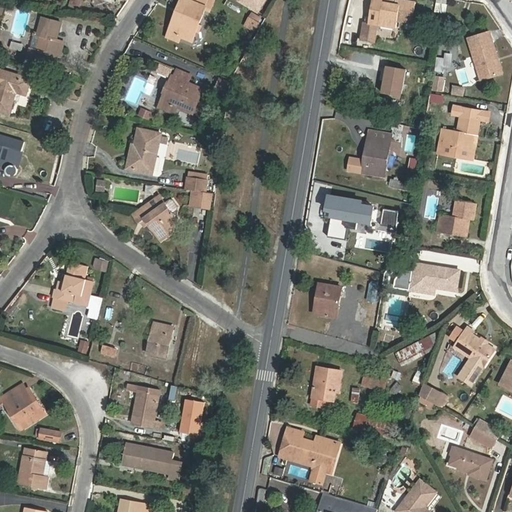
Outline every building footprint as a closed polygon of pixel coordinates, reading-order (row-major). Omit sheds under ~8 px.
[(80,0),(70,0),(68,7),(77,10),(80,0)] [(181,0),(178,8),(181,9),(172,33),(180,36),(191,41),(205,9),(210,11),(213,0),(181,0)] [(238,0),(238,1),(256,13),(264,0),(238,0)] [(397,0),(397,4),(384,2),(376,0),(373,18),(381,19),(380,25),(398,28),(400,20),(414,23),(418,2),(408,0),(397,0)] [(181,9),(178,8),(167,37),(178,42),(180,36),(172,33),(181,9)] [(243,26),(255,33),(264,18),(252,11),(243,26)] [(61,23),(42,17),(37,36),(40,37),(37,50),(44,52),(42,59),(56,63),(58,55),(60,56),(64,41),(57,39),(61,23)] [(504,75),(500,62),(496,64),(489,43),(494,42),(491,33),(470,40),(483,82),(504,75)] [(496,64),(500,62),(494,42),(489,43),(496,64)] [(452,70),(453,53),(445,53),(444,57),(436,57),(435,69),(452,70)] [(407,72),(388,67),(382,94),(402,98),(407,72)] [(173,75),(162,100),(178,106),(193,113),(204,89),(188,82),(191,75),(178,69),(175,76),(173,75)] [(26,94),(31,78),(1,70),(1,71),(0,70),(0,110),(9,113),(16,92),(26,94)] [(444,79),(435,77),(433,91),(442,92),(444,79)] [(227,96),(232,83),(220,78),(214,90),(227,96)] [(136,105),(139,99),(127,94),(125,100),(136,105)] [(178,106),(162,100),(159,107),(175,114),(178,106)] [(138,116),(149,120),(152,111),(141,107),(138,116)] [(488,121),(490,112),(455,107),(454,116),(462,117),(460,132),(448,130),(444,155),(475,160),(476,151),(472,150),(475,134),(479,135),(481,120),(488,121)] [(139,128),(135,145),(133,157),(130,157),(128,167),(152,173),(161,133),(139,128)] [(370,131),(367,150),(372,150),(374,140),(391,142),(392,134),(370,131)] [(16,148),(21,149),(24,141),(0,134),(0,165),(7,168),(6,170),(6,172),(7,173),(9,175),(10,175),(12,175),(14,175),(16,174),(17,173),(17,171),(17,169),(17,168),(16,166),(14,165),(13,165),(11,165),(16,148)] [(372,150),(367,150),(363,173),(385,177),(391,142),(374,140),(372,150)] [(16,166),(21,149),(16,148),(11,165),(13,165),(14,165),(16,166)] [(198,191),(206,192),(207,181),(187,177),(185,189),(193,190),(198,191)] [(409,191),(411,185),(405,184),(392,181),(391,187),(409,191)] [(110,185),(103,184),(101,194),(109,195),(110,185)] [(198,191),(196,206),(210,208),(212,193),(206,192),(198,191)] [(134,214),(139,221),(144,217),(148,222),(158,237),(171,227),(178,222),(173,214),(159,196),(134,214)] [(170,200),(166,204),(173,214),(178,210),(178,207),(173,201),(170,200)] [(477,203),(458,201),(455,216),(441,214),(438,233),(463,236),(466,219),(470,219),(474,220),(477,203)] [(358,218),(338,214),(334,236),(354,240),(358,218)] [(144,217),(139,221),(143,226),(148,222),(144,217)] [(171,227),(158,237),(161,240),(173,231),(171,227)] [(404,234),(394,232),(392,241),(396,241),(395,248),(401,250),(404,234)] [(107,271),(108,260),(95,258),(94,270),(107,271)] [(53,308),(67,311),(69,301),(75,303),(77,295),(91,298),(94,281),(86,279),(89,267),(70,262),(67,275),(66,283),(63,282),(60,282),(58,290),(56,290),(54,298),(56,298),(53,308)] [(409,290),(428,294),(429,286),(436,287),(457,291),(460,271),(413,264),(412,271),(409,290)] [(399,284),(410,285),(412,271),(401,269),(399,284)] [(342,287),(320,283),(315,314),(337,318),(342,287)] [(367,301),(377,302),(379,284),(369,283),(367,301)] [(91,298),(77,295),(75,303),(89,306),(91,298)] [(80,339),(85,311),(71,309),(66,336),(80,339)] [(155,322),(148,352),(166,356),(174,326),(155,322)] [(470,327),(456,347),(477,361),(472,369),(468,366),(462,375),(475,384),(498,350),(489,344),(487,344),(481,340),(481,339),(474,334),(477,331),(470,327)] [(436,333),(397,353),(401,362),(437,344),(436,333)] [(490,342),(482,336),(481,339),(481,340),(487,344),(489,344),(490,342)] [(87,353),(90,342),(81,340),(78,351),(87,353)] [(104,345),(102,353),(114,356),(116,349),(104,345)] [(511,359),(511,360),(500,384),(511,389),(511,359)] [(343,371),(318,367),(311,405),(326,407),(327,399),(335,400),(336,391),(340,391),(343,371)] [(399,380),(402,373),(393,370),(390,377),(399,380)] [(420,382),(425,373),(418,370),(413,379),(420,382)] [(364,376),(362,386),(377,389),(379,380),(364,376)] [(395,381),(390,391),(398,395),(403,385),(395,381)] [(24,383),(10,392),(13,397),(26,388),(24,383)] [(419,398),(443,410),(448,399),(424,386),(419,398)] [(1,398),(4,403),(7,401),(12,409),(24,428),(43,415),(35,402),(26,388),(13,397),(10,392),(1,398)] [(136,416),(133,415),(131,423),(159,428),(161,421),(156,420),(161,393),(138,389),(136,399),(140,400),(136,416)] [(38,400),(35,402),(43,415),(46,413),(38,400)] [(9,411),(12,409),(7,401),(4,403),(9,411)] [(397,425),(359,413),(355,427),(393,438),(397,425)] [(493,449),(502,430),(479,418),(469,437),(493,449)] [(41,428),(40,437),(59,441),(61,432),(41,428)] [(280,456),(326,470),(334,441),(322,438),(320,441),(316,440),(315,443),(302,439),(303,432),(289,428),(280,456)] [(320,441),(322,438),(303,432),(302,439),(315,443),(316,440),(320,441)] [(334,441),(326,470),(332,472),(340,443),(334,441)] [(174,452),(127,443),(122,464),(170,472),(169,478),(180,480),(183,462),(173,460),(174,452)] [(492,458),(456,446),(450,463),(470,469),(469,472),(486,478),(492,458)] [(49,477),(47,476),(44,476),(45,468),(46,459),(24,455),(19,483),(46,488),(49,477)] [(402,511),(424,511),(428,505),(439,491),(423,479),(399,510),(402,511)] [(376,511),(377,510),(323,495),(316,511),(376,511)] [(138,511),(140,503),(121,499),(118,511),(138,511)]
